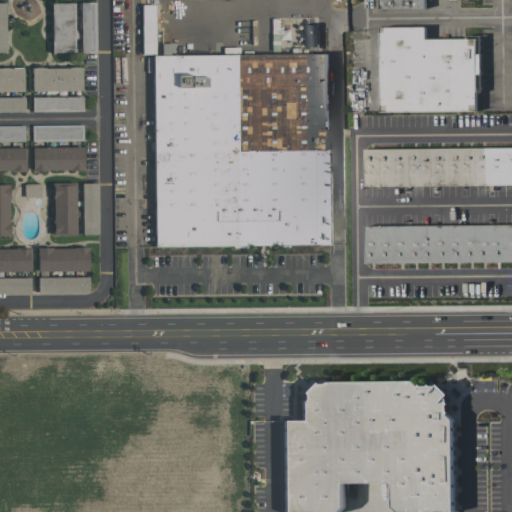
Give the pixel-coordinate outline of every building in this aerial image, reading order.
[(425,0),(426,7),(379,8),(378,0),(425,0)] [(73,2),(50,3),(51,53),(74,52),(73,2)] [(94,2),(79,2),(80,53),(95,53),(94,2)] [(154,54),(141,54),(140,4),(153,4),(154,54)] [(317,24),(317,46),(301,47),(301,24),(317,24)] [(381,111),(380,26),(425,26),(425,38),(475,38),(476,52),(480,52),(480,73),(476,73),(476,110),(381,111)] [(151,55),(326,53),(328,244),(153,246),(151,55)] [(81,90),(81,67),(31,68),(31,91),(81,90)] [(23,68),(0,68),(0,91),(23,91),(23,68)] [(0,112),(24,112),(24,97),(0,96),(0,112)] [(82,111),(82,96),(31,97),(31,112),(82,111)] [(31,125),(31,139),(83,139),(82,124),(31,125)] [(24,125),(0,125),(0,140),(24,140),(24,125)] [(31,148),(31,171),(83,169),(82,146),(31,148)] [(24,147),(0,147),(0,170),(25,171),(24,147)] [(364,149),(511,147),(511,171),(495,171),(495,184),(364,186),(364,149)] [(0,235),(9,236),(8,184),(0,183),(0,235)] [(81,234),(98,234),(98,183),(81,183),(81,234)] [(40,184),(23,184),(24,197),(40,197),(40,184)] [(74,235),(75,185),(52,184),(51,235),(74,235)] [(365,225),(511,224),(511,261),(365,262),(365,225)] [(36,271),(88,271),(88,247),(36,247),(36,271)] [(30,249),(0,248),(0,271),(29,272),(30,249)] [(0,277),(0,293),(29,294),(29,278),(0,277)] [(37,277),(37,294),(88,293),(88,277),(37,277)] [(281,511),(281,420),(300,420),(300,383),(448,382),(448,411),(455,411),(456,511),(393,511),(393,482),(344,482),(344,511),(281,511)]
